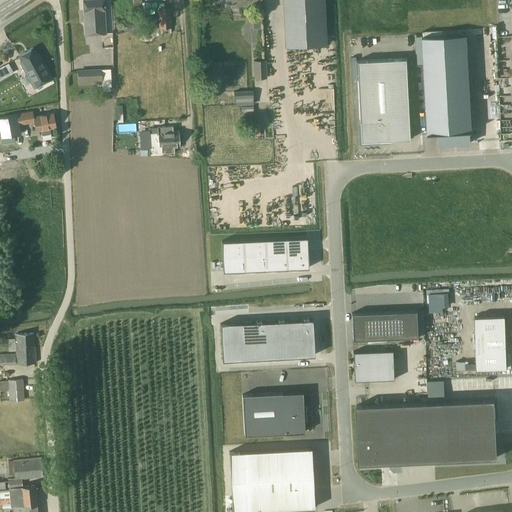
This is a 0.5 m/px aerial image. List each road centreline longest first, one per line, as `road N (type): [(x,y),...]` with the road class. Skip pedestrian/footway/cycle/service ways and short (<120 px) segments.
road 1 (unclassified): [(511,477),(349,497),(333,205),(335,185),(354,169),(511,161)]
road 2 (unclassified): [(53,0),(70,289),(43,367),(52,511)]
